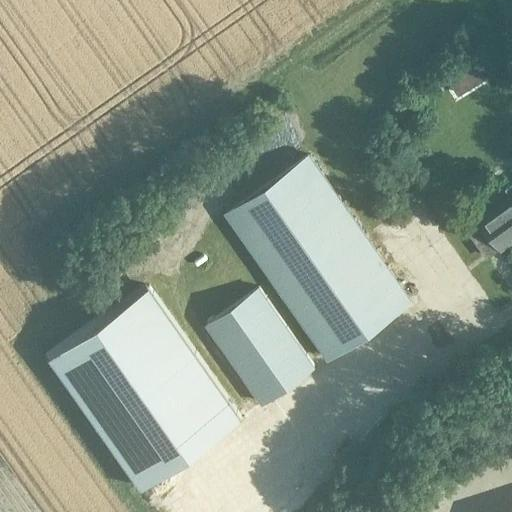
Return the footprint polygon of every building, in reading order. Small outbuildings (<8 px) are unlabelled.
[(476,63),(450,79),(457,92),(484,76),(476,63)] [(408,299),(308,156),(228,212),(329,355),(408,299)] [(480,220),(473,211),(459,220),(478,246),(491,237),(500,250),(511,241),(511,183),(505,189),(511,198),(480,220)] [(142,487),(192,452),(241,417),(149,285),(49,355),(142,487)] [(314,366),(259,287),(206,323),(261,402),(314,366)] [(235,470),(224,487),(234,494),(246,477),(235,470)] [(220,499),(215,511),(230,511),(233,504),(220,499)]
